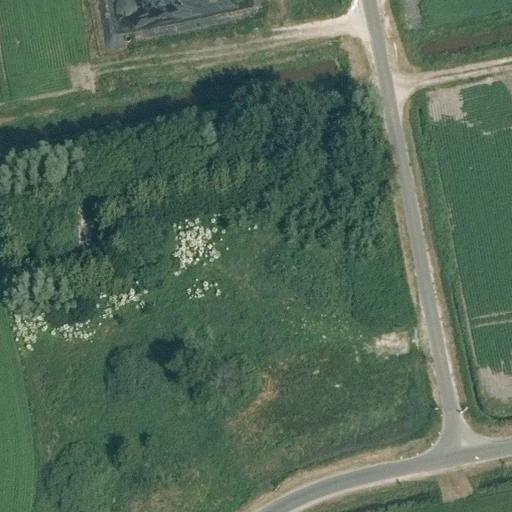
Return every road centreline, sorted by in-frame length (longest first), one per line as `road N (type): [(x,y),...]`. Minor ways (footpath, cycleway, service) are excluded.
road 1 (unclassified): [(457,453),(368,0)]
road 2 (unclassified): [(268,511),(326,485),(457,453)]
